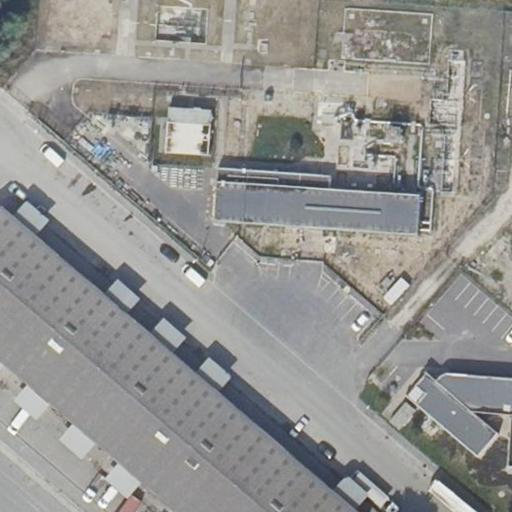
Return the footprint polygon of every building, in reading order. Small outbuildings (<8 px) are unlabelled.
[(205,124),(163,121),(161,151),(203,154),(205,124)] [(210,220),(413,235),(416,194),(326,188),(327,175),(214,166),(210,220)] [(0,206),(0,363),(173,511),(354,511),(333,494),(334,493),(220,396),(219,396),(196,377),(197,376),(36,238),(35,239),(13,220),(14,219),(0,206)] [(25,208),(14,219),(36,238),(48,225),(25,208)] [(36,238),(14,219),(13,220),(35,239),(36,238)] [(125,314),(139,300),(117,280),(103,294),(125,314)] [(398,280),(383,299),(393,306),(407,287),(398,280)] [(207,363),(197,376),(220,396),(231,382),(207,363)] [(511,474),(511,380),(441,376),(436,383),(424,374),(403,400),(478,458),(496,434),(471,414),(508,416),(505,474),(511,474)] [(220,396),(197,376),(196,377),(219,396),(220,396)] [(70,428),(57,441),(79,462),(91,449),(70,428)] [(126,501),(138,487),(114,467),(101,482),(126,501)] [(334,493),(355,511),(356,511),(369,497),(347,478),(334,493)] [(354,511),(355,511),(334,493),(333,494),(354,511)]
